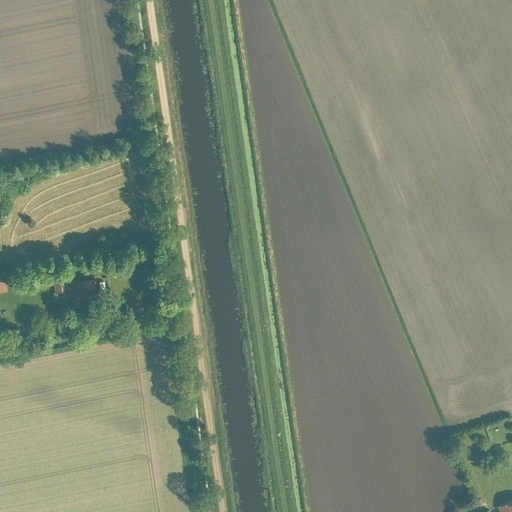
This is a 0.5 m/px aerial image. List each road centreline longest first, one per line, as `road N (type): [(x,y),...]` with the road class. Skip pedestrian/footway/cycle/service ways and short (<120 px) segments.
road 1 (track): [(207,0),(284,511)]
road 2 (track): [(222,511),(148,0)]
